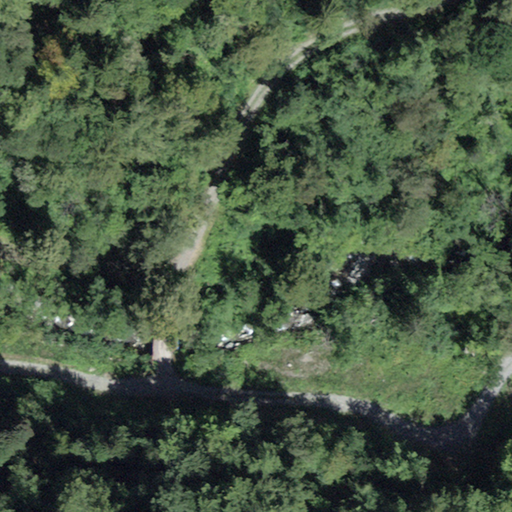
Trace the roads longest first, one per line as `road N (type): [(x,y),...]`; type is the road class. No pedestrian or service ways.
road 1 (track): [(511,360),(462,428),(435,435),(328,407),(0,366)]
road 2 (track): [(164,392),(165,311),(262,95),(286,67),(336,35),(442,0)]
